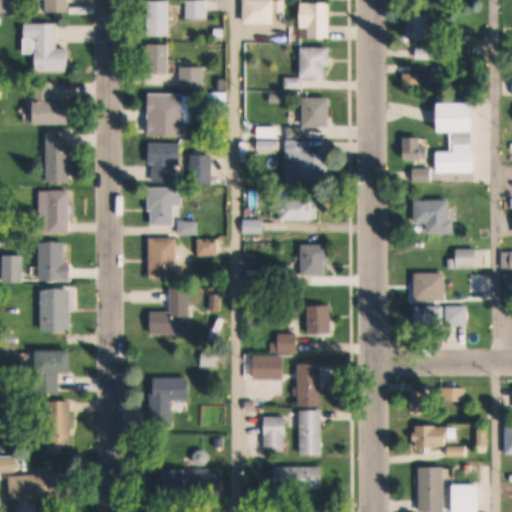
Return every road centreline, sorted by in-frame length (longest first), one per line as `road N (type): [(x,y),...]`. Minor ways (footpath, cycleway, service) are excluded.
road 1 (residential): [(114,511),(110,0)]
road 2 (tertiary): [(376,511),(373,0)]
road 3 (residential): [(511,359),(378,358)]
